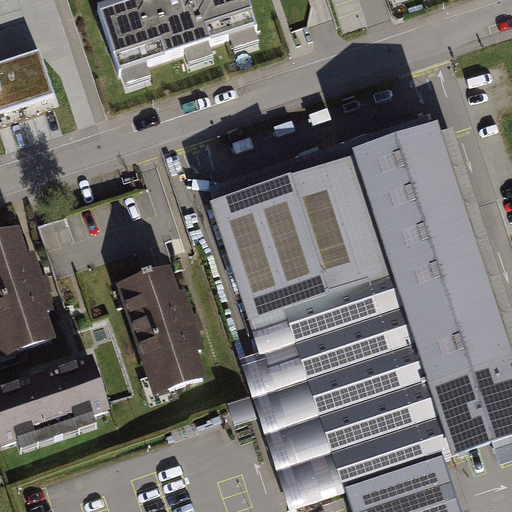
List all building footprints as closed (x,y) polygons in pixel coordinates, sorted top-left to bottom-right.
[(248,0),(138,0),(99,13),(121,81),(260,36),(248,0)] [(284,45),(283,24),(263,25),(264,46),(284,45)] [(0,115),(55,97),(41,55),(0,68),(0,115)] [(294,511),(296,511),(346,495),(445,463),(494,447),(511,441),(511,352),(438,127),(432,129),(428,117),(209,189),(214,205),(211,206),(259,354),(248,358),(240,361),(264,432),(289,511),(294,511)] [(16,235),(0,239),(0,339),(6,357),(50,343),(42,318),(51,316),(33,259),(24,262),(16,235)] [(167,274),(123,288),(157,395),(201,382),(193,357),(202,354),(184,298),(175,301),(167,274)] [(110,413),(94,365),(0,394),(0,441),(2,448),(19,443),(22,453),(97,428),(94,418),(110,413)] [(511,441),(494,447),(501,467),(511,463),(511,441)] [(460,511),(445,463),(346,495),(351,511),(460,511)]
